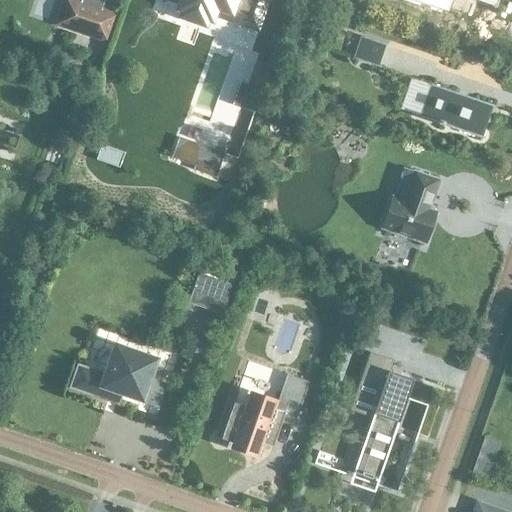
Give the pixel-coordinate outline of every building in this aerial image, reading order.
[(73,0),(61,0),(54,22),(103,39),(112,13),(100,9),(103,0),(83,0),(82,3),(73,0)] [(166,0),(183,6),(182,8),(211,17),(211,16),(230,22),(232,16),(255,24),(263,0),(166,0)] [(388,45),(361,36),(360,37),(363,38),(356,58),(353,57),(353,59),(380,68),(380,67),(378,66),(385,46),(387,46),(388,45)] [(482,139),(483,137),(481,137),(486,123),(485,123),(488,114),(486,113),(489,106),(493,107),(494,106),(431,84),(430,86),(432,86),(422,116),(420,115),(419,117),(438,123),(437,125),(445,127),(445,126),(482,139)] [(382,228),(425,243),(436,212),(427,209),(429,203),(431,203),(439,180),(415,172),(404,201),(393,197),(382,228)] [(230,286),(200,275),(191,302),(221,312),(230,286)] [(155,360),(116,347),(106,375),(79,366),(71,387),(107,400),(110,392),(121,396),(122,393),(157,405),(164,385),(149,379),(155,360)] [(350,410),(372,418),(373,419),(374,418),(376,419),(357,474),(362,475),(361,476),(374,480),(377,480),(406,398),(412,380),(390,372),(394,361),(370,352),(360,380),(360,381),(351,407),(350,410)] [(276,407),(275,407),(277,401),(249,391),(244,406),(234,403),(221,439),(231,443),(229,449),(257,459),(263,443),(273,447),(288,403),(300,407),(309,382),(287,374),(276,407)] [(474,464),(471,473),(486,478),(489,469),(474,464)]
